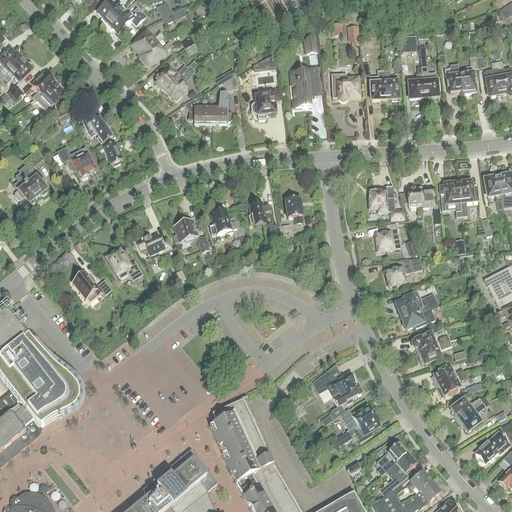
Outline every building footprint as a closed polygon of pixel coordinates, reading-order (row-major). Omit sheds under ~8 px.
[(106,28),(123,12),(117,6),(119,4),(118,3),(121,0),(108,0),(111,3),(97,16),(102,21),(101,23),(106,28)] [(213,6),(207,0),(200,7),(206,13),(213,6)] [(162,21),(162,22),(173,17),(167,6),(157,12),(160,18),(162,21)] [(500,13),(505,22),(511,18),(505,10),(500,13)] [(145,20),(137,11),(131,17),(131,16),(128,18),(123,12),(106,28),(111,34),(113,32),(118,37),(132,24),(136,29),(145,20)] [(183,12),(173,17),(176,23),(181,20),(181,19),(185,17),(183,12)] [(173,17),(162,22),(165,27),(175,22),(173,17)] [(343,38),(342,26),(331,27),(332,39),(343,38)] [(361,49),(359,29),(348,30),(349,45),(352,44),(352,49),(361,49)] [(137,56),(141,60),(156,46),(156,47),(164,39),(160,36),(154,41),(153,40),(151,42),(146,36),(131,50),(132,52),(132,53),(135,56),(137,56)] [(319,37),(306,38),(307,55),(320,54),(319,37)] [(416,54),(415,39),(400,40),(402,55),(416,54)] [(192,41),(181,47),(185,53),(195,47),(192,41)] [(156,46),(141,60),(142,62),(142,63),(141,64),(142,66),(143,67),(144,68),(145,68),(147,68),(148,68),(150,70),(154,66),(155,67),(162,60),(161,59),(172,49),(169,45),(163,51),(162,50),(160,51),(156,47),(156,46)] [(0,82),(1,83),(22,63),(16,57),(15,58),(11,53),(0,63),(0,82)] [(254,68),(254,74),(276,71),(274,58),(274,57),(266,61),(254,68)] [(476,61),(475,60),(470,61),(471,69),(465,70),(466,73),(459,74),(462,94),(464,94),(464,96),(473,95),(473,93),(476,92),(473,74),(473,72),(477,71),(476,61)] [(22,63),(8,77),(1,83),(5,87),(10,82),(8,81),(10,79),(12,81),(14,79),(19,85),(31,73),(33,72),(33,71),(33,69),(33,68),(32,67),(31,66),(30,65),(28,65),(27,65),(26,67),(22,63)] [(193,63),(186,70),(187,71),(180,78),(179,78),(178,79),(178,80),(178,81),(177,80),(164,94),(173,104),(174,103),(176,104),(182,99),(180,97),(188,90),(184,86),(195,75),(192,73),(198,68),(193,63)] [(511,77),(511,71),(502,72),(501,65),(496,66),(502,97),(506,96),(507,98),(509,100),(511,99),(511,77)] [(371,79),(369,66),(362,66),(364,80),(371,79)] [(492,73),(486,74),(485,76),(489,99),(502,97),(496,66),(491,66),(492,73)] [(449,96),(462,94),(459,74),(458,67),(450,69),(451,71),(445,72),(449,96)] [(164,94),(177,80),(178,81),(178,80),(178,79),(179,78),(180,78),(187,71),(186,70),(184,68),(177,75),(178,76),(175,79),(167,70),(162,75),(163,76),(154,84),(155,85),(155,86),(158,90),(159,90),(164,94)] [(437,99),(436,83),(435,75),(428,76),(427,69),(421,70),(424,100),(428,99),(428,100),(437,99)] [(420,100),(424,100),(421,70),(417,70),(417,77),(416,77),(417,85),(409,85),(410,101),(420,100)] [(314,71),(304,72),(304,75),(291,76),(293,111),(311,110),(311,100),(316,99),(314,71)] [(218,90),(223,87),(237,79),(232,72),(214,83),(218,90)] [(384,75),(386,103),(399,102),(398,84),(390,84),(390,74),(384,75)] [(36,105),(37,104),(55,87),(55,86),(45,75),(32,88),(37,94),(36,95),(39,97),(37,99),(36,98),(33,101),(36,105)] [(372,103),(386,103),(384,75),(378,75),(379,85),(371,86),(372,103)] [(239,93),(237,79),(223,87),(227,95),(239,93)] [(332,101),(338,101),(339,102),(339,103),(340,104),(341,105),(343,106),(344,105),(345,105),(347,103),(347,102),(347,100),(359,100),(358,80),(331,81),(332,95),(332,101)] [(55,87),(37,104),(45,112),(40,117),(44,122),(52,114),(50,111),(65,97),(55,87)] [(7,96),(9,99),(12,97),(13,98),(20,92),(16,88),(7,96)] [(280,102),(279,91),(272,92),(272,97),(255,99),(255,106),(252,106),(250,109),(251,114),(254,117),(257,117),(258,122),(267,121),(267,117),(276,116),(274,102),(280,102)] [(14,105),(24,97),(20,92),(13,98),(12,97),(9,99),(10,100),(6,103),(9,108),(13,104),(14,105)] [(219,99),(218,110),(212,110),(212,127),(227,127),(227,124),(233,123),(232,118),(227,116),(227,110),(227,96),(219,96),(219,99)] [(193,126),(212,127),(212,110),(198,110),(198,105),(195,101),(185,107),(189,114),(193,114),(193,116),(189,117),(188,122),(193,123),(193,126)] [(77,115),(82,125),(88,122),(83,112),(77,115)] [(55,118),(58,126),(70,121),(67,113),(55,118)] [(102,145),(102,146),(110,141),(111,142),(115,139),(110,132),(108,133),(99,120),(90,126),(88,122),(82,125),(87,134),(92,131),(97,139),(101,146),(102,145)] [(33,125),(26,130),(30,135),(37,129),(33,125)] [(28,141),(21,146),(24,149),(31,145),(28,141)] [(111,142),(110,141),(102,146),(105,151),(103,151),(106,159),(107,158),(111,167),(122,163),(115,146),(114,147),(111,142)] [(66,151),(57,155),(62,165),(68,162),(73,172),(75,171),(80,181),(81,181),(83,182),(88,180),(88,178),(96,174),(85,151),(69,158),(66,151)] [(15,187),(19,193),(16,196),(15,198),(18,201),(20,201),(24,199),(31,207),(47,194),(36,180),(37,180),(31,172),(43,162),(37,153),(23,164),(27,168),(20,174),(21,176),(17,179),(20,183),(15,187)] [(511,191),(509,177),(496,180),(503,211),(511,209),(511,191)] [(46,181),(52,190),(56,187),(50,178),(46,181)] [(503,211),(496,180),(484,182),(487,200),(494,199),(495,203),(496,202),(497,212),(498,212),(500,222),(505,221),(503,211)] [(461,220),(466,219),(465,205),(478,204),(477,188),(471,189),(471,183),(458,184),(461,220)] [(440,201),(441,214),(455,212),(456,220),(458,220),(461,220),(458,184),(444,186),(445,190),(439,190),(440,201)] [(417,192),(416,190),(416,188),(415,187),(414,186),(412,186),(410,186),(409,187),(407,189),(407,190),(407,192),(409,211),(435,209),(433,190),(417,192)] [(378,216),(391,215),(391,225),(404,224),(404,214),(394,215),(394,201),(397,201),(397,197),(393,197),(393,189),(386,189),(386,194),(369,195),(370,212),(378,211),(378,216)] [(286,201),(286,204),(285,204),(287,221),(293,220),(294,226),(303,225),(302,219),(303,219),(301,202),(295,203),(294,200),(286,201)] [(249,208),(251,218),(248,218),(250,227),(255,226),(255,229),(265,227),(265,229),(269,247),(281,243),(278,229),(273,229),(273,227),(269,209),(262,210),(261,206),(249,208)] [(226,235),(226,237),(232,235),(233,240),(243,237),(239,222),(229,224),(226,214),(219,216),(217,215),(213,216),(212,218),(211,218),(214,228),(209,230),(212,238),(216,237),(216,238),(226,235)] [(491,242),(486,221),(480,223),(484,239),(486,239),(487,243),(491,242)] [(175,247),(180,245),(196,240),(191,224),(183,227),(181,226),(177,227),(176,229),(175,229),(178,238),(172,240),(175,247)] [(289,227),(278,229),(281,243),(293,238),(289,227)] [(374,237),(377,254),(394,252),(392,239),(397,238),(395,227),(386,229),(387,235),(374,237)] [(145,250),(150,260),(164,254),(166,259),(173,256),(166,241),(160,244),(157,237),(151,240),(150,238),(142,242),(142,243),(137,246),(140,252),(145,250)] [(204,254),(213,251),(209,237),(199,240),(204,254)] [(130,268),(127,262),(126,263),(120,253),(108,260),(121,281),(127,277),(131,283),(142,277),(135,265),(130,268)] [(212,270),(219,268),(216,257),(209,260),(212,270)] [(384,275),(388,290),(405,285),(403,277),(421,273),(418,261),(396,263),(397,265),(398,271),(384,275)] [(503,326),(504,328),(511,323),(511,266),(483,282),(500,314),(497,316),(500,321),(505,319),(507,324),(503,326)] [(94,287),(86,276),(74,286),(90,306),(103,296),(105,298),(112,293),(105,284),(98,289),(95,285),(94,287)] [(144,299),(149,307),(154,303),(149,296),(144,299)] [(439,310),(433,296),(426,299),(431,310),(424,313),(424,310),(401,320),(406,333),(423,326),(424,328),(435,323),(431,314),(439,310)] [(401,320),(424,310),(424,313),(431,310),(426,299),(420,302),(421,304),(416,307),(412,298),(404,301),(404,303),(395,307),(401,320)] [(0,355),(2,359),(27,339),(6,314),(0,319),(0,355)] [(418,351),(419,355),(449,343),(447,338),(439,341),(438,343),(437,344),(435,342),(433,343),(430,336),(414,343),(413,344),(412,345),(412,346),(411,346),(411,348),(412,349),(412,350),(413,351),(414,351),(415,352),(416,352),(418,351)] [(0,380),(0,381),(1,382),(3,385),(33,422),(36,426),(40,429),(46,425),(49,423),(52,421),(54,420),(56,419),(57,419),(57,420),(58,420),(59,420),(60,420),(61,419),(62,419),(62,418),(62,417),(62,416),(65,415),(69,413),(72,411),(73,410),(74,408),(76,407),(77,405),(77,404),(78,402),(78,400),(78,398),(78,396),(78,394),(78,393),(77,391),(76,389),(75,388),(73,385),(70,382),(67,380),(65,377),(62,375),(59,373),(56,370),(53,368),(50,365),(46,360),(38,352),(34,347),(27,339),(4,358),(2,359),(1,360),(1,361),(0,361),(0,380)] [(449,343),(419,355),(424,368),(440,361),(438,354),(440,353),(451,349),(449,343)] [(463,353),(452,356),(454,363),(464,360),(463,353)] [(482,356),(465,360),(466,366),(483,361),(482,356)] [(436,391),(464,376),(465,375),(462,371),(455,375),(454,374),(452,376),(449,370),(430,380),(436,391)] [(338,410),(346,406),(347,407),(353,404),(351,401),(356,398),(358,399),(361,397),(361,395),(360,393),(358,393),(354,386),(349,376),(341,380),(341,379),(333,383),(334,384),(332,384),(327,374),(312,386),(318,395),(326,390),(338,410)] [(438,390),(440,394),(439,395),(441,400),(443,400),(444,401),(461,392),(457,385),(463,382),(464,383),(470,380),(467,375),(465,376),(464,376),(438,390)] [(478,386),(465,390),(467,396),(480,392),(478,386)] [(0,403),(0,418),(24,448),(38,437),(39,436),(40,434),(40,432),(41,430),(39,429),(38,428),(36,426),(11,394),(0,403)] [(451,412),(460,423),(482,406),(479,402),(472,408),(471,406),(468,408),(462,401),(458,404),(458,407),(451,412)] [(213,416),(217,426),(209,429),(236,487),(250,511),(298,511),(273,470),(274,470),(269,460),(248,414),(243,402),(213,416)] [(475,430),(478,430),(482,427),(476,419),(479,417),(478,416),(485,410),(482,406),(460,423),(468,435),(475,430)] [(349,433),(373,418),(367,408),(358,414),(358,413),(351,417),(352,419),(343,424),(349,433)] [(352,419),(351,417),(348,412),(339,418),(343,424),(352,419)] [(506,420),(506,419),(503,415),(503,414),(494,418),(498,425),(506,420)] [(331,417),(322,424),(325,429),(334,423),(331,417)] [(0,468),(24,448),(0,418),(0,468)] [(372,438),(370,434),(379,428),(373,418),(349,433),(335,442),(328,447),(332,454),(339,449),(353,441),(351,438),(354,436),(360,445),(366,442),(372,438)] [(511,425),(500,430),(502,435),(509,432),(511,436),(511,426),(511,427),(511,425)] [(499,457),(509,448),(499,437),(493,442),(493,441),(476,456),(485,467),(498,456),(499,457)] [(377,464),(382,470),(377,474),(381,478),(386,474),(407,457),(399,446),(377,464)] [(154,484),(153,483),(152,484),(153,484),(145,491),(145,490),(144,491),(145,491),(143,493),(144,494),(144,495),(144,496),(145,495),(149,500),(133,511),(215,511),(208,495),(216,488),(217,489),(217,488),(218,486),(217,485),(218,484),(217,483),(216,484),(210,476),(211,476),(211,475),(210,476),(206,471),(207,471),(206,470),(206,471),(202,466),(202,465),(201,465),(197,461),(198,460),(198,459),(197,460),(193,455),(194,455),(193,454),(193,455),(191,453),(190,454),(189,454),(188,454),(189,455),(181,461),(181,460),(180,461),(181,462),(176,466),(175,465),(175,466),(171,470),(170,469),(169,470),(170,470),(165,474),(164,474),(164,475),(160,479),(159,478),(158,479),(159,479),(154,484)] [(511,453),(503,462),(508,468),(511,464),(511,453)] [(416,467),(407,457),(386,474),(393,483),(380,493),(385,499),(392,494),(400,487),(408,480),(404,476),(416,467)] [(511,464),(508,468),(511,471),(499,484),(506,492),(509,489),(511,491),(511,464)] [(347,473),(351,480),(362,473),(358,466),(347,473)] [(366,480),(362,473),(351,480),(355,486),(366,480)] [(414,489),(419,494),(431,484),(422,474),(407,487),(411,492),(414,489)] [(420,511),(440,495),(431,484),(419,494),(413,500),(400,508),(395,499),(392,494),(385,499),(383,500),(378,504),(371,509),(372,511),(420,511)] [(392,494),(395,499),(404,491),(400,487),(392,494)] [(53,511),(53,509),(51,507),(49,504),(46,502),(44,500),(41,499),(38,497),(35,496),(32,496),(30,496),(28,496),(24,496),(18,500),(17,499),(15,499),(13,500),(11,501),(11,502),(10,504),(10,505),(10,507),(10,509),(9,510),(8,511),(7,511),(5,511),(4,511),(53,511)] [(362,511),(353,496),(325,511),(362,511)]
